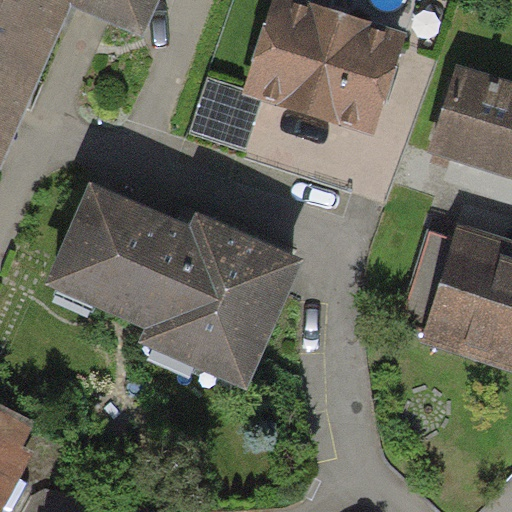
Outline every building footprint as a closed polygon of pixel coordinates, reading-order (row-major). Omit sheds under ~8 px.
[(152,0),(0,0),(0,155),(67,0),(74,0),(140,28),(152,0)] [(398,49),(276,4),(241,99),(363,144),(398,49)] [(511,91),(461,77),(440,148),(511,168),(511,91)] [(240,396),(297,271),(191,223),(180,247),(92,207),(51,297),(139,337),(134,349),(240,396)] [(511,257),(430,232),(400,326),(511,361),(511,257)] [(0,465),(21,419),(0,408),(0,465)]
